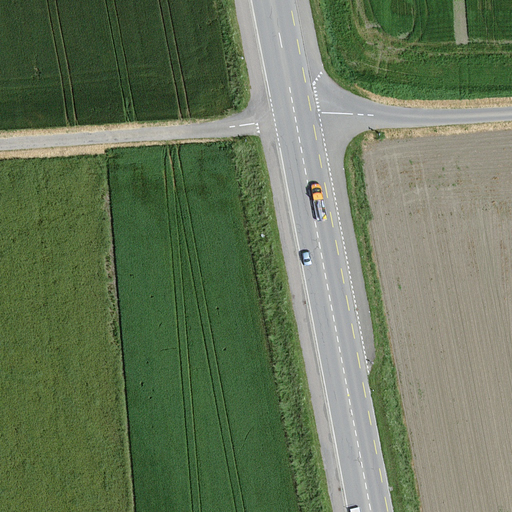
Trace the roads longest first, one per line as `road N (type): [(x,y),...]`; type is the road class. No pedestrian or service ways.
road 1 (primary): [(296,114),(372,511)]
road 2 (unclassified): [(296,114),(0,143)]
road 3 (unclassified): [(511,113),(296,114)]
